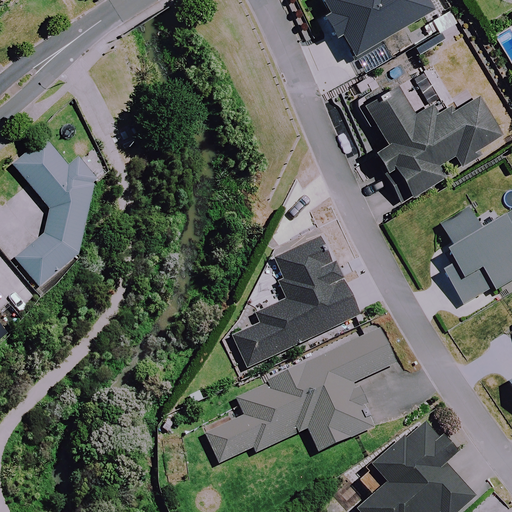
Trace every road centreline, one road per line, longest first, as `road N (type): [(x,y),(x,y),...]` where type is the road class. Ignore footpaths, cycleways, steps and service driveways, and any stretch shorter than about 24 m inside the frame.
road 1 (residential): [(256,0),(353,209),(489,443),(511,468)]
road 2 (tertiary): [(133,0),(0,99)]
